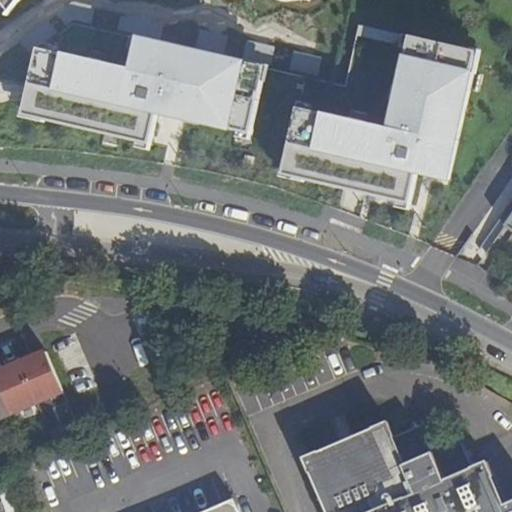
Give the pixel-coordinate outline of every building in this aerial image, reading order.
[(0,0),(0,26),(22,4),(39,0),(0,0)] [(499,51),(432,35),(410,126),(314,102),(296,173),(431,205),(439,170),(468,177),(499,51)] [(282,64),(159,37),(153,64),(52,41),(36,111),(165,140),(171,114),(266,136),(282,64)] [(155,44),(135,39),(130,57),(151,62),(155,44)] [(37,402),(62,391),(46,353),(34,358),(32,353),(32,352),(22,357),(18,358),(37,402)] [(0,387),(11,413),(37,402),(18,358),(4,364),(5,365),(7,370),(0,372),(0,387)] [(0,418),(11,413),(0,387),(0,418)] [(511,511),(511,503),(506,506),(488,464),(474,470),(462,443),(434,455),(422,427),(394,439),(387,423),(304,458),(326,511),(511,511)] [(229,501),(202,511),(237,511),(234,504),(232,501),(229,501)]
